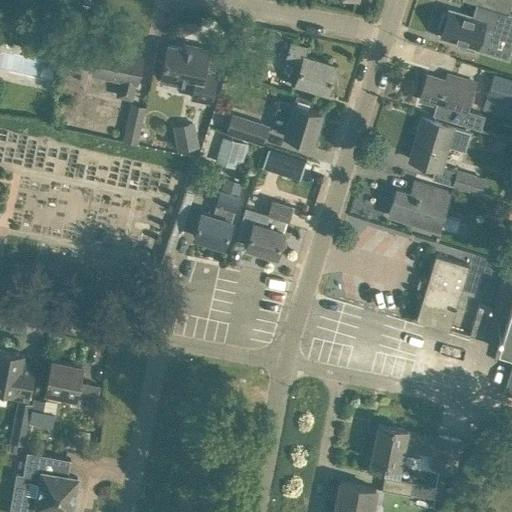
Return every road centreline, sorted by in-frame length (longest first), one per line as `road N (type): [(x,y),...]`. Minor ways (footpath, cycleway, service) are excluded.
road 1 (residential): [(285,364),(386,36)]
road 2 (residential): [(386,36),(213,0)]
road 3 (residential): [(160,340),(124,511)]
road 4 (residential): [(0,305),(160,340)]
road 5 (residential): [(257,511),(285,364)]
road 6 (residential): [(313,511),(338,374)]
road 7 (residential): [(160,340),(285,364)]
